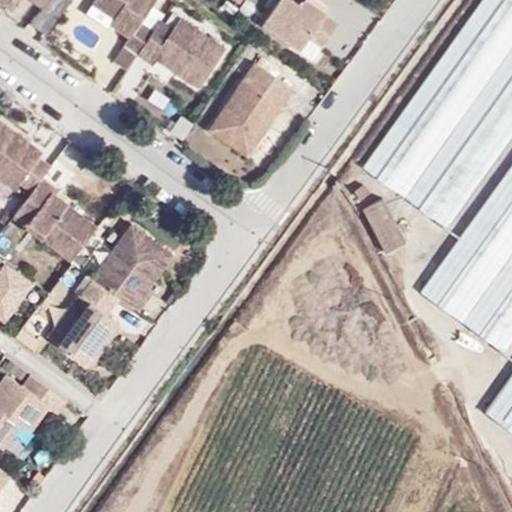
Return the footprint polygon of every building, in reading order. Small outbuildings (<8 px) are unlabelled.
[(36,16),(47,0),(24,0),(21,5),(36,16)] [(135,32),(152,6),(144,0),(94,0),(86,13),(107,27),(104,33),(111,38),(123,46),(117,54),(131,63),(147,40),(135,32)] [(511,0),(481,0),(363,164),(446,227),(511,133),(511,0)] [(315,29),(294,15),(277,3),(255,34),(294,60),(303,47),(316,56),(332,32),(319,23),(315,29)] [(319,23),(298,8),(294,15),(315,29),(319,23)] [(86,13),(79,23),(108,42),(111,38),(104,33),(107,27),(86,13)] [(174,26),(166,38),(154,29),(147,40),(131,63),(145,72),(148,67),(193,97),(220,57),(174,26)] [(120,78),(131,63),(117,54),(107,69),(120,78)] [(287,98),(248,71),(201,139),(241,167),(262,137),(251,130),(266,107),(276,114),(287,98)] [(262,137),(277,115),(276,114),(266,107),(251,130),(262,137)] [(37,154),(41,149),(0,117),(0,176),(13,186),(18,179),(29,188),(40,172),(48,162),(37,154)] [(511,161),(419,290),(505,350),(511,339),(511,161)] [(50,190),(55,184),(40,172),(29,188),(10,213),(70,258),(96,224),(50,190)] [(368,193),(363,183),(352,189),(356,198),(368,193)] [(406,242),(383,198),(363,209),(386,254),(406,242)] [(128,316),(168,262),(126,231),(86,284),(89,286),(115,306),(128,316)] [(0,267),(0,288),(11,305),(33,290),(13,260),(0,267)] [(115,306),(89,286),(76,303),(85,310),(54,352),(78,370),(110,328),(102,322),(115,306)] [(75,302),(43,344),(54,352),(85,310),(76,303),(75,302)] [(116,332),(110,328),(78,370),(85,375),(116,332)] [(511,370),(484,409),(511,429),(511,370)] [(26,382),(16,394),(1,382),(0,383),(0,453),(16,433),(26,440),(43,416),(51,422),(62,408),(26,382)] [(0,490),(9,478),(0,471),(0,490)]
